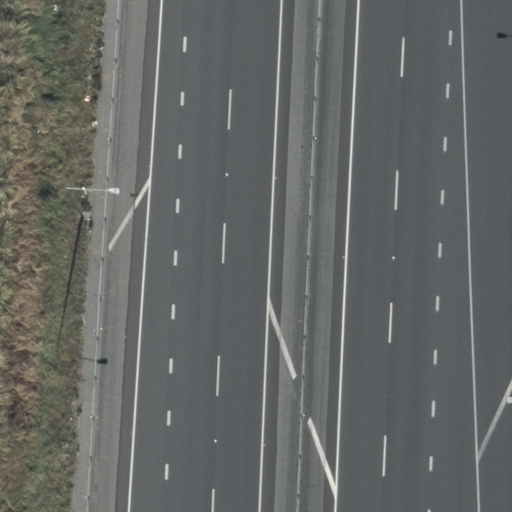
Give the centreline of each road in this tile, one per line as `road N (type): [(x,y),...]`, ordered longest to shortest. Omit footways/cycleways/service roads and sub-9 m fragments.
road 1 (motorway): [(406,0),(381,511)]
road 2 (motorway): [(211,511),(234,0)]
road 3 (motorway): [(430,0),(451,511)]
